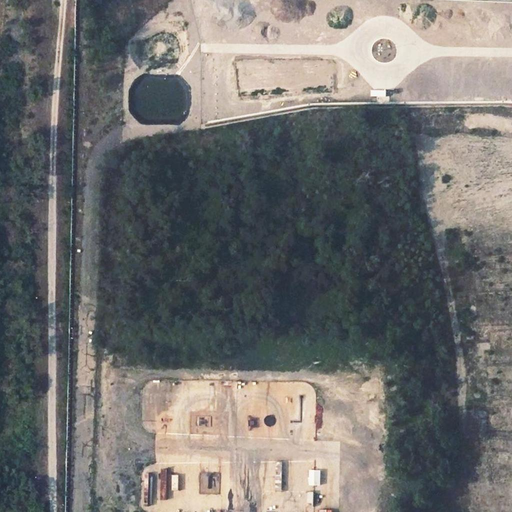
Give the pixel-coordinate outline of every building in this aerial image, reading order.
[(498,166),(482,169),(488,206),(503,203),(498,166)] [(511,251),(511,219),(486,220),(486,236),(492,236),(492,252),(511,251)] [(492,272),(486,272),(486,288),(511,287),(511,255),(492,256),(492,272)] [(511,292),(486,292),(486,309),(492,309),(492,323),(511,323),(511,292)] [(511,328),(492,329),(493,344),(486,344),(487,361),(511,359),(511,328)] [(488,380),(493,380),(493,395),(511,394),(511,364),(488,365),(488,380)] [(493,415),(487,415),(487,431),(511,431),(511,399),(493,400),(493,415)] [(487,455),(506,455),(506,439),(487,439),(487,455)] [(288,489),(288,461),(276,461),(276,489),(288,489)]
